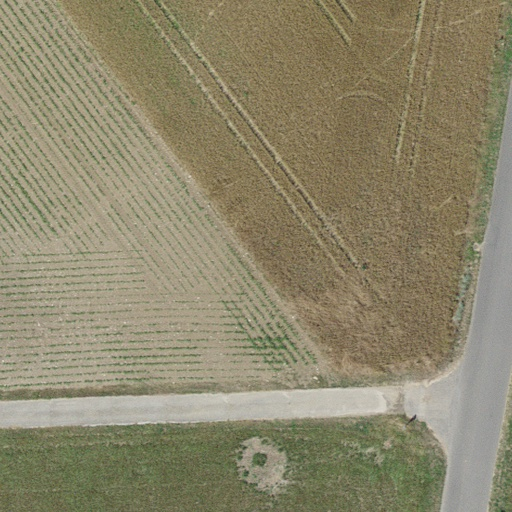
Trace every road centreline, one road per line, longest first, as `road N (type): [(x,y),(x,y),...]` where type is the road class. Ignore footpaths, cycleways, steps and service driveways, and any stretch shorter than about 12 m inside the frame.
road 1 (track): [(484,400),(0,414)]
road 2 (unclassified): [(511,237),(465,511)]
